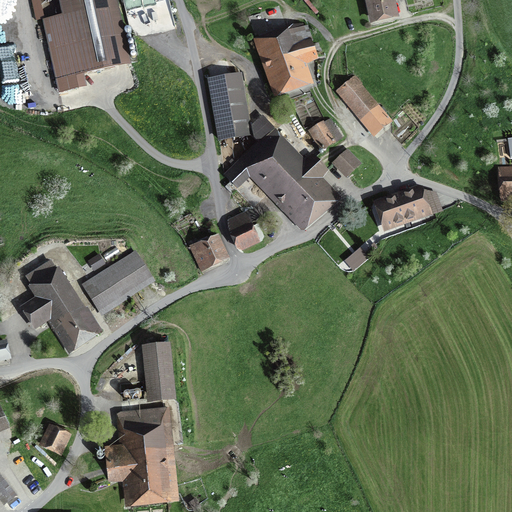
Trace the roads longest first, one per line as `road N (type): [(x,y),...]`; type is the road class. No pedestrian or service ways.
road 1 (residential): [(238,265),(397,177),(466,197),(511,227)]
road 2 (unclassified): [(238,265),(224,232),(179,0)]
road 3 (track): [(258,0),(188,28),(254,75),(261,118)]
road 4 (track): [(397,177),(453,83),(457,0)]
road 5 (track): [(459,28),(432,16),(342,40),(326,69),(334,103)]
road 6 (residential): [(81,365),(165,301),(238,265)]
road 7 (unclassified): [(81,365),(81,434),(65,469),(29,511)]
